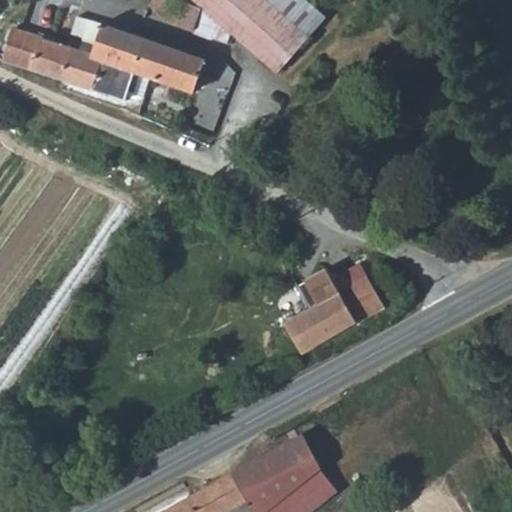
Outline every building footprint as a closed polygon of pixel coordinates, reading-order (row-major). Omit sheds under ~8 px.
[(183,0),(182,1),(180,0),(157,0),(152,6),(179,24),(195,29),(200,8),(187,0),(183,0)] [(199,0),(284,73),(334,15),(316,0),(199,0)] [(83,38),(89,20),(76,17),(70,34),(83,38)] [(192,89),(203,57),(115,27),(89,20),(83,38),(79,50),(69,80),(126,100),(130,90),(147,96),(155,76),(192,89)] [(69,80),(79,50),(21,29),(19,36),(11,33),(2,58),(69,80)] [(300,291),(309,307),(297,315),(284,323),(309,363),(394,316),(366,273),(353,281),(339,289),(332,277),(325,266),(296,283),(300,291)] [(339,289),(353,281),(345,268),(332,277),(339,289)] [(309,307),(300,291),(288,298),(297,315),(309,307)] [(233,471),(256,511),(264,511),(321,466),(302,434),(233,471)] [(307,511),(336,489),(321,466),(264,511),(307,511)] [(256,511),(233,471),(156,511),(256,511)]
